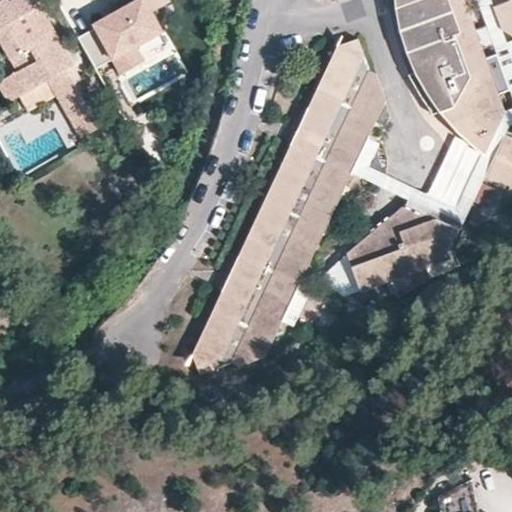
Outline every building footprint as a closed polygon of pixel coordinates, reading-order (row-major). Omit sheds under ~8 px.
[(60,73),(66,68),(26,0),(1,0),(0,1),(0,55),(10,73),(0,79),(0,84),(18,117),(49,99),(48,97),(40,84),(60,73)] [(105,18),(94,24),(96,27),(79,37),(97,67),(115,58),(140,43),(163,30),(152,11),(169,1),(168,0),(135,0),(112,13),(105,18)] [(386,0),(387,1),(391,22),(397,45),(403,63),(397,66),(411,94),(421,110),(429,111),(438,123),(455,141),(475,155),(495,106),(458,0),(386,0)] [(511,0),(485,0),(492,20),(503,17),(511,42),(511,72),(510,73),(511,78),(511,0)] [(102,13),(105,18),(112,13),(109,9),(102,13)] [(268,360),(274,348),(279,335),(285,321),(306,274),(299,271),(304,258),(312,261),(322,239),(314,235),(320,222),(328,226),(338,202),(330,198),(337,184),(344,188),(371,129),(362,126),(368,112),(376,116),(382,104),(372,76),(366,74),(354,42),(333,49),(331,54),(337,55),(332,68),(326,68),(316,90),(321,93),(316,105),(311,102),(283,162),(289,164),(283,178),(278,176),(267,199),(273,201),(267,214),(262,212),(252,234),(256,236),(251,250),(246,248),(219,308),(225,310),(219,322),(213,320),(204,342),(208,344),(203,357),(198,354),(196,359),(202,378),(235,366),(242,370),(267,361),(268,360)] [(140,43),(115,58),(122,71),(148,56),(140,43)] [(326,68),(332,68),(337,55),(331,54),(326,68)] [(40,84),(48,97),(67,86),(60,73),(40,84)] [(48,97),(49,99),(62,122),(82,110),(67,86),(48,97)] [(311,102),(316,105),(321,93),(316,90),(311,102)] [(62,122),(74,141),(93,129),(82,110),(62,122)] [(376,116),(368,112),(362,126),(371,129),(376,116)] [(511,140),(495,134),(480,172),(511,184),(511,140)] [(278,176),(283,178),(289,164),(283,162),(278,176)] [(344,188),(337,184),(330,198),(338,202),(344,188)] [(273,201),(267,199),(262,212),(267,214),(273,201)] [(349,251),(351,254),(410,208),(404,206),(349,251)] [(351,254),(362,289),(433,264),(450,257),(449,250),(458,226),(410,208),(351,254)] [(328,226),(320,222),(314,235),(322,239),(328,226)] [(433,264),(437,276),(459,269),(455,256),(465,229),(458,226),(449,250),(450,257),(433,264)] [(246,248),(251,250),(256,236),(252,234),(246,248)] [(299,271),(306,274),(312,261),(304,258),(299,271)] [(343,260),(324,272),(341,299),(360,287),(343,260)] [(213,320),(219,322),(225,310),(219,308),(213,320)] [(198,354),(203,357),(208,344),(204,342),(198,354)] [(437,498),(438,507),(475,500),(471,478),(437,498)] [(477,511),(475,500),(438,507),(438,511),(477,511)]
